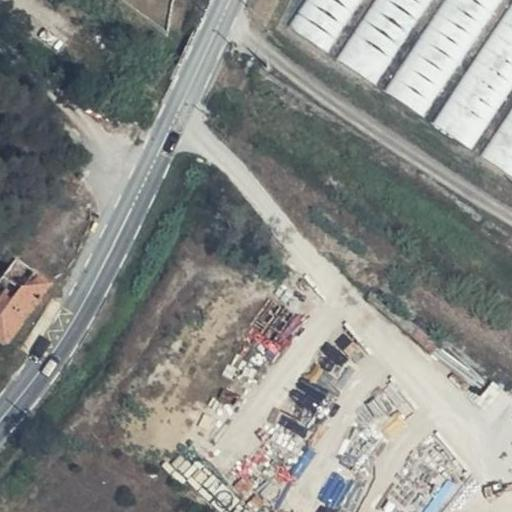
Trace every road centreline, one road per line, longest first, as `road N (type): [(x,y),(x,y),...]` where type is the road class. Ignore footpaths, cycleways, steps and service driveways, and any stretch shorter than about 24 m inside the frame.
road 1 (unknown): [(181,101),(263,173),(340,284),(476,442),(511,467)]
road 2 (secondary): [(144,183),(67,331),(0,420)]
road 3 (secondary): [(229,0),(144,183)]
road 4 (residential): [(101,150),(52,82),(0,38)]
road 5 (residential): [(101,150),(0,80)]
